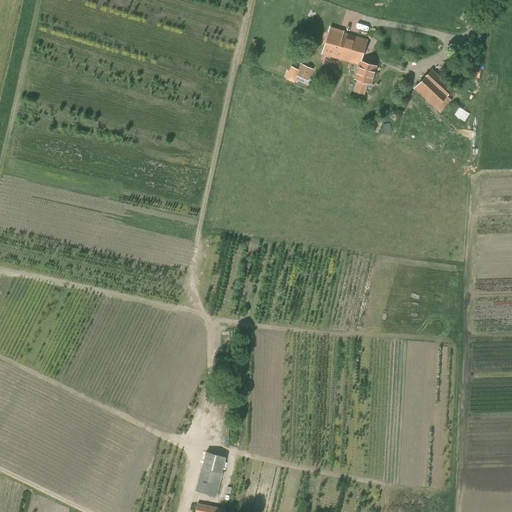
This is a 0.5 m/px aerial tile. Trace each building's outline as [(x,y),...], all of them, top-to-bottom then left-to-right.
[(322,53),(349,61),(357,37),(343,32),(330,27),(322,53)] [(357,37),(349,61),(359,64),(355,78),(358,79),(354,90),(363,93),(367,82),(370,83),(375,65),(360,61),(367,40),(357,37)] [(296,81),(303,84),(305,79),(308,81),(313,69),(300,63),(297,69),(291,66),(285,79),(295,83),(296,81)] [(413,88),(440,112),(451,100),(446,95),(453,88),(432,68),(413,88)] [(466,121),(470,112),(459,107),(455,115),(466,121)] [(388,117),(395,120),(397,114),(391,111),(388,117)] [(201,469),(195,491),(216,496),(221,478),(214,476),(215,473),(219,474),(222,463),(207,460),(205,466),(209,467),(208,471),(201,469)] [(198,503),(196,511),(223,511),(224,507),(198,503)]
